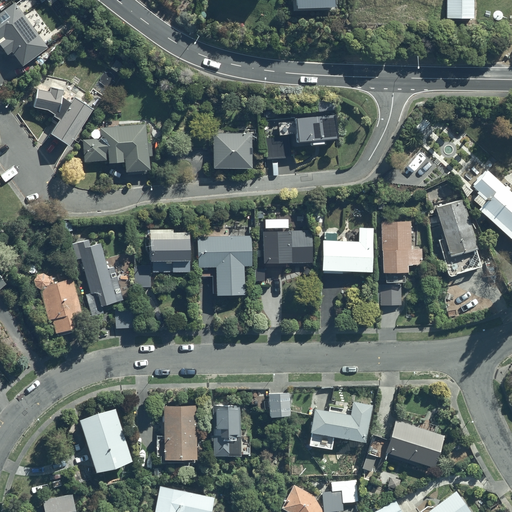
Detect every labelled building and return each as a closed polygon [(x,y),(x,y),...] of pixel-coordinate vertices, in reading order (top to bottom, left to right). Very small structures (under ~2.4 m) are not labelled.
[(473,0),(444,0),(444,20),(473,20),(473,0)] [(16,1),(0,13),(0,42),(8,53),(13,49),(24,64),(49,46),(16,1)] [(53,131),(72,144),(95,107),(76,96),(72,101),(65,96),(66,89),(52,86),(51,90),(39,88),(35,105),(49,108),(56,113),(55,114),(61,118),(53,131)] [(269,136),(265,136),(266,159),(292,158),(291,148),(315,146),(315,144),(328,144),(327,139),(340,138),(339,112),(297,115),(298,119),(268,121),(269,136)] [(148,123),(102,126),(103,138),(85,139),(87,161),(111,160),(111,163),(127,162),(128,171),(151,169),(148,123)] [(253,134),(216,133),(215,168),(253,168),(253,134)] [(491,198),(482,207),(511,236),(511,190),(489,168),(475,182),(491,198)] [(482,246),(466,198),(438,206),(454,255),(482,246)] [(414,219),(384,219),(384,270),(409,271),(409,262),(424,263),(424,244),(414,244),(414,219)] [(360,240),(325,239),(323,268),(375,270),(377,227),(361,226),(360,240)] [(191,270),(191,230),(150,230),(150,258),(155,258),(155,270),(191,270)] [(314,263),(314,230),(265,230),(265,263),(314,263)] [(254,264),(252,234),(198,236),(200,267),(213,266),(214,295),(244,294),(243,265),(254,264)] [(85,295),(91,317),(103,314),(101,307),(123,301),(114,266),(108,268),(101,243),(90,246),(88,239),(70,244),(75,260),(80,258),(90,294),(85,295)] [(151,266),(137,266),(137,285),(151,285),(151,266)] [(265,266),(254,266),(254,278),(265,278),(265,266)] [(74,277),(40,286),(49,320),(54,318),(57,331),(86,323),(74,277)] [(137,307),(117,308),(117,326),(138,325),(137,307)] [(319,392),(307,390),(304,409),(316,410),(317,403),(319,392)] [(288,393),(271,393),(272,414),(289,414),(288,393)] [(331,405),(317,403),(316,410),(312,431),(369,440),(375,403),(355,400),(353,414),(330,411),(331,405)] [(198,404),(166,405),(167,459),(199,458),(198,404)] [(243,404),(217,404),(216,455),(243,455),(243,404)] [(117,408),(81,420),(99,471),(134,459),(117,408)] [(446,433),(397,419),(387,452),(437,466),(446,433)] [(342,490),(342,502),(359,501),(359,479),(333,480),(333,490),(342,490)] [(295,484),(284,507),(291,511),(325,511),(315,495),(295,484)] [(161,486),(155,511),(212,511),(216,497),(161,486)] [(474,511),(458,490),(427,511),(474,511)] [(78,511),(75,492),(44,499),(47,511),(78,511)] [(402,511),(397,500),(375,511),(374,511),(402,511)]
